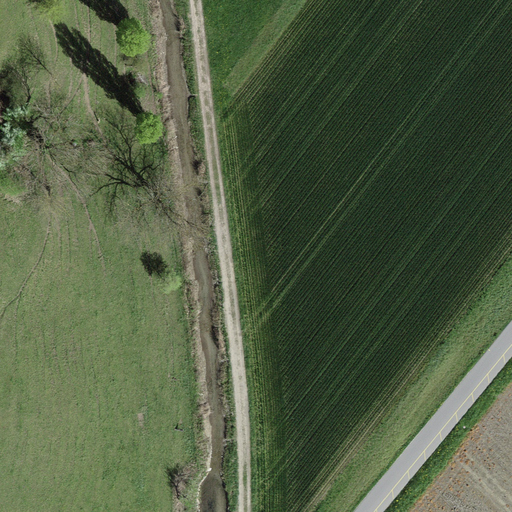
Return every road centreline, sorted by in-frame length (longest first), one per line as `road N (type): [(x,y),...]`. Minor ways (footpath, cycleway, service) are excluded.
road 1 (track): [(245,511),(228,244),(200,0)]
road 2 (tertiary): [(511,333),(364,511)]
